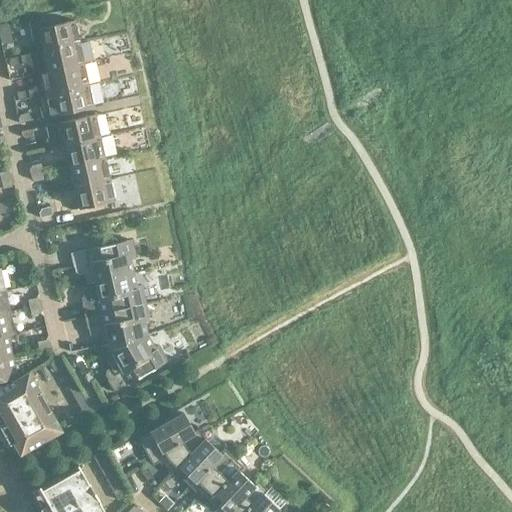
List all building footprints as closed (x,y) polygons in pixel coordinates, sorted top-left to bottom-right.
[(43,50),(78,43),(74,21),(74,20),(55,25),(53,18),(33,22),(30,27),(33,38),(40,37),(43,50)] [(13,43),(9,23),(0,24),(0,38),(1,42),(4,44),(13,43)] [(35,74),(84,63),(78,43),(43,50),(44,51),(9,59),(10,67),(32,62),(35,74)] [(85,54),(89,69),(108,65),(105,50),(85,54)] [(18,101),(37,96),(88,84),(84,63),(35,74),(38,88),(16,93),(18,101)] [(128,86),(134,84),(128,65),(93,76),(98,94),(96,95),(103,118),(135,108),(128,86)] [(88,84),(37,96),(42,118),(93,106),(88,84)] [(357,102),(362,109),(383,96),(378,88),(357,102)] [(367,124),(387,110),(381,100),(360,114),(367,124)] [(20,115),(18,118),(19,123),(31,120),(29,113),(20,115)] [(100,137),(95,115),(46,127),(51,148),(65,145),(100,137)] [(336,129),(329,121),(305,141),(313,148),(336,129)] [(21,132),(22,137),(26,139),(34,137),(33,129),(21,132)] [(100,137),(65,145),(70,166),(105,158),(100,137)] [(305,180),(306,181),(326,161),(313,148),(305,141),(303,139),(285,158),(286,159),(303,141),(324,161),(305,180)] [(105,158),(70,166),(74,187),(110,179),(105,158)] [(29,170),(30,175),(42,172),(40,164),(32,166),(29,170)] [(0,173),(0,176),(1,181),(13,179),(12,174),(8,172),(0,173)] [(44,180),(42,172),(30,175),(31,179),(35,182),(44,180)] [(13,179),(1,181),(3,189),(12,187),(14,183),(13,179)] [(110,179),(74,187),(79,209),(115,201),(110,179)] [(136,187),(120,187),(121,212),(137,211),(136,187)] [(0,203),(0,213),(14,210),(12,201),(0,203)] [(41,209),(39,213),(40,218),(52,215),(50,207),(41,209)] [(130,241),(70,255),(73,268),(75,268),(76,273),(79,275),(84,274),(87,284),(133,274),(130,260),(134,259),(130,241)] [(32,263),(20,266),(22,273),(30,272),(33,268),(32,263)] [(84,318),(144,304),(141,287),(136,288),(133,274),(87,284),(89,295),(84,296),(82,300),(83,305),(81,305),(84,318)] [(0,315),(10,313),(5,292),(0,292),(0,315)] [(28,301),(30,309),(41,306),(40,301),(36,299),(28,301)] [(100,347),(147,337),(143,322),(148,321),(144,304),(84,318),(87,330),(88,330),(90,335),(93,337),(98,336),(100,347)] [(41,306),(30,309),(31,316),(40,315),(42,311),(41,306)] [(0,315),(0,337),(6,336),(15,335),(10,313),(0,315)] [(0,360),(11,358),(6,336),(0,337),(0,360)] [(106,381),(113,393),(167,363),(158,346),(154,349),(147,337),(100,347),(102,354),(111,369),(106,372),(105,376),(108,380),(106,381)] [(51,348),(50,343),(46,341),(38,343),(39,351),(51,348)] [(0,388),(16,380),(11,358),(0,360),(0,388)] [(64,366),(60,359),(49,365),(53,372),(57,370),(64,366)] [(57,370),(63,380),(70,376),(64,366),(57,370)] [(18,456),(60,432),(27,374),(16,380),(0,388),(0,436),(1,438),(6,435),(18,456)] [(63,380),(69,390),(76,386),(70,376),(63,380)] [(90,385),(78,391),(82,397),(87,408),(91,415),(103,408),(90,385)] [(76,386),(69,390),(75,401),(82,397),(78,391),(76,386)] [(75,401),(81,411),(87,408),(82,397),(75,401)] [(91,415),(87,408),(81,411),(77,413),(81,420),(91,415)] [(177,469),(204,440),(197,430),(192,432),(182,414),(138,439),(149,458),(154,456),(160,466),(170,477),(177,469)] [(181,481),(197,496),(232,459),(222,450),(218,454),(204,440),(177,469),(185,477),(181,481)] [(91,458),(96,465),(107,459),(103,451),(91,458)] [(100,472),(111,466),(107,459),(96,465),(100,472)] [(217,507),(221,511),(226,511),(252,486),(237,473),(242,468),(232,459),(197,496),(213,511),(217,507)] [(102,511),(98,504),(98,503),(87,483),(86,484),(76,466),(75,466),(75,467),(38,488),(37,488),(47,506),(39,511),(39,510),(38,510),(38,511),(102,511)] [(100,472),(104,480),(115,473),(111,466),(100,472)] [(119,481),(115,473),(104,480),(108,487),(119,481)] [(108,487),(112,494),(124,488),(119,481),(108,487)] [(256,482),(252,486),(226,511),(275,511),(281,506),(256,482)] [(124,488),(112,494),(117,502),(128,495),(124,488)]
